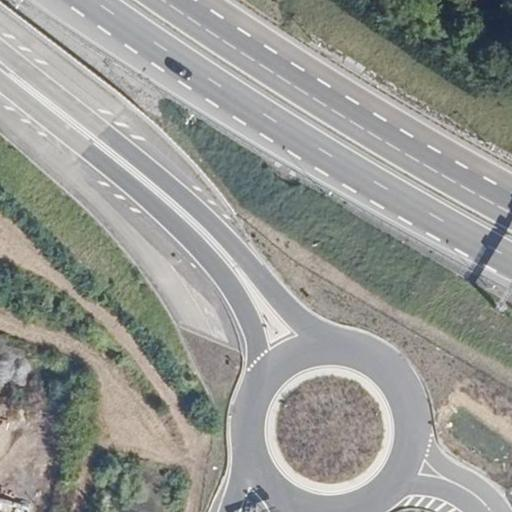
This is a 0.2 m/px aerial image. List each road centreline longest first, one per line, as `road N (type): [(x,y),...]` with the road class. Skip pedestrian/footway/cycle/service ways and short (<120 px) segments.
road 1 (track): [(0,238),(128,345),(189,433),(194,461),(146,440),(94,361),(64,338),(0,316)]
road 2 (motorway): [(88,0),(330,162),(511,265)]
road 3 (motorway): [(334,348),(232,242),(0,45)]
road 4 (motorway): [(0,77),(219,268),(253,329),(269,380)]
road 5 (motorway): [(511,208),(169,0)]
road 6 (motorway): [(349,507),(394,480),(413,428),(389,372),(334,348)]
